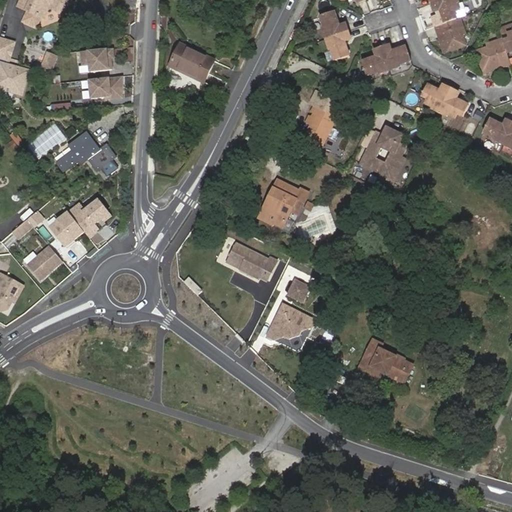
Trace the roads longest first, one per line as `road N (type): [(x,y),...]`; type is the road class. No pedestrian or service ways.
road 1 (residential): [(174,322),(337,443),(511,495)]
road 2 (residential): [(143,174),(150,0)]
road 3 (tertiary): [(290,0),(218,148)]
road 4 (residential): [(511,92),(498,96),(421,59),(405,0)]
road 5 (tertiary): [(149,270),(218,148)]
